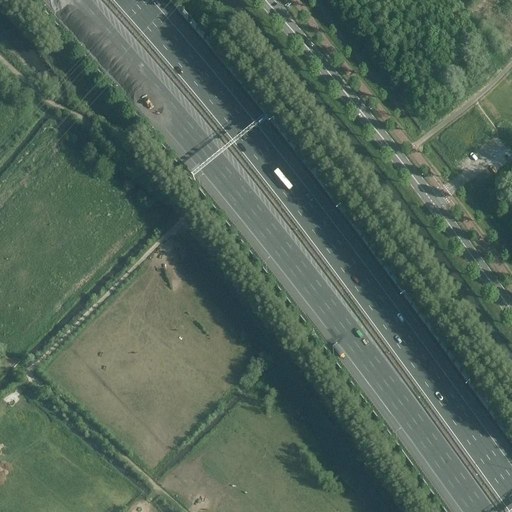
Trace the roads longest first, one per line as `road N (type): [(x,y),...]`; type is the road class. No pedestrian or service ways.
road 1 (unknown): [(14,0),(139,138),(318,360),(426,511)]
road 2 (motorway): [(70,0),(284,251),(479,511)]
road 3 (motorway): [(511,490),(322,231),(133,0)]
road 4 (track): [(191,0),(261,78),(511,415)]
road 5 (track): [(30,370),(186,217),(83,117),(49,101),(0,59)]
road 6 (secondary): [(511,311),(384,140),(264,0)]
road 7 (unknown): [(511,272),(302,0)]
road 8 (unknown): [(183,511),(30,370)]
road 9 (unknown): [(421,150),(511,71)]
